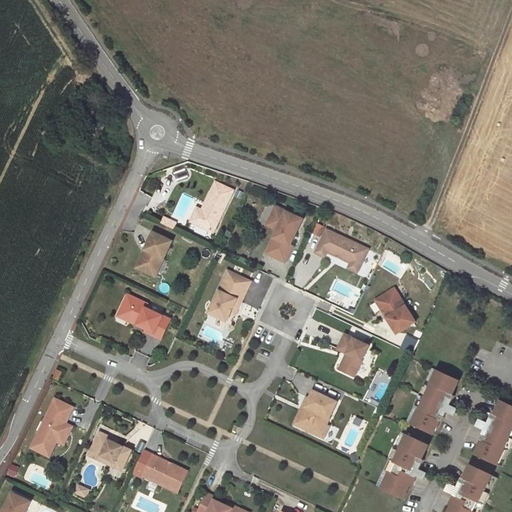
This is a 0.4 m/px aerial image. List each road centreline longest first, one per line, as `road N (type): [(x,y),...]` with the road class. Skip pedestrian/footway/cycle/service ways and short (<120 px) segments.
road 1 (unclassified): [(511,293),(362,211),(157,132)]
road 2 (track): [(419,241),(511,7)]
road 3 (unclassified): [(157,132),(59,337)]
road 4 (residential): [(153,381),(159,420),(223,449),(252,421),(248,394)]
road 5 (unclassified): [(58,0),(157,132)]
road 6 (unclassified): [(59,337),(0,457)]
